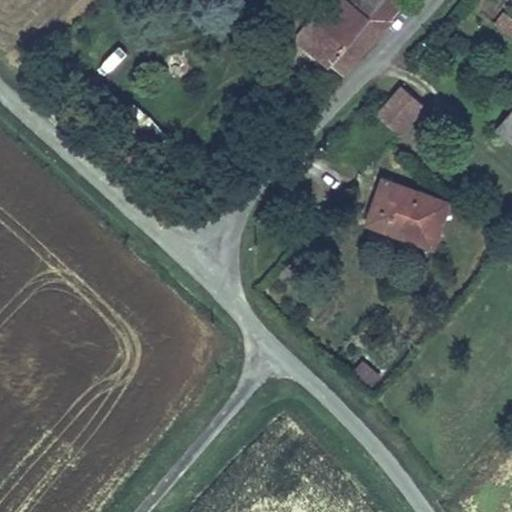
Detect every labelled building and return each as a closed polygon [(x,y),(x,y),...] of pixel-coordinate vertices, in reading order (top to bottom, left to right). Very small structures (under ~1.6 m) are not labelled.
[(402,11),(388,0),(376,0),(364,15),(349,3),(345,0),(325,0),(315,13),(294,36),(339,74),(402,11)] [(352,0),(349,3),(364,15),(376,0),(352,0)] [(511,0),(488,0),(476,14),(511,46),(511,0)] [(283,27),(294,36),(315,13),(304,3),(283,27)] [(404,136),(429,109),(407,90),(382,117),(404,136)] [(511,109),(494,130),(511,145),(511,109)] [(431,248),(445,203),(379,185),(366,229),(431,248)] [(362,359),(352,371),(371,386),(381,374),(362,359)]
